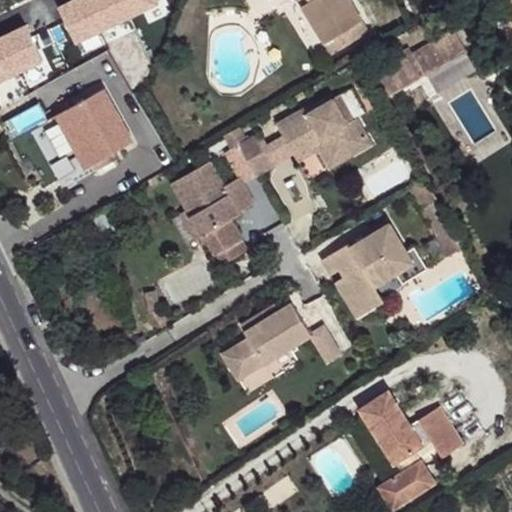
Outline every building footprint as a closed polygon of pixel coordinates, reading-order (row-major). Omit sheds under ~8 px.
[(158,0),(75,0),(57,8),(73,43),(160,2),(158,0)] [(308,0),(310,1),(301,6),(330,54),(367,32),(360,21),(361,20),(348,0),(308,0)] [(26,28),(0,40),(0,82),(43,63),(26,28)] [(448,62),(467,52),(454,29),(435,40),(448,62)] [(425,75),(448,62),(435,40),(376,73),(388,94),(425,74),(425,75)] [(86,98),(56,115),(41,123),(70,176),(85,168),(79,155),(86,151),(93,163),(96,169),(116,159),(118,156),(117,150),(131,142),(102,89),(90,95),(89,92),(84,95),(86,98)] [(334,97),(348,122),(354,119),(340,94),(334,97)] [(294,154),(317,141),(314,136),(318,133),(333,160),(348,152),(351,156),(373,144),(357,117),(354,119),(348,122),(334,97),(309,112),(306,106),(276,123),(283,135),(294,154)] [(389,129),(399,148),(406,144),(396,125),(389,129)] [(224,136),(231,149),(247,140),(239,127),(224,136)] [(294,154),(298,161),(319,149),(330,168),(351,156),(348,152),(333,160),(318,133),(314,136),(317,141),(294,154)] [(250,165),(257,176),(273,166),(259,141),(256,135),(247,140),(231,149),(225,152),(237,172),(250,165)] [(273,166),(294,154),(283,135),(267,144),(264,139),(259,141),(273,166)] [(93,163),(86,151),(79,155),(85,168),(93,163)] [(225,186),(211,161),(172,183),(187,210),(201,236),(206,233),(223,264),(249,249),(231,219),(241,213),(240,212),(255,203),(240,177),(225,186)] [(409,188),(438,237),(454,227),(426,178),(409,188)] [(187,244),(201,236),(187,210),(173,218),(187,244)] [(337,282),(358,317),(377,306),(367,290),(374,286),(396,273),(414,262),(407,251),(390,223),(351,246),(349,242),(323,258),(332,275),(345,267),(349,274),(337,282)] [(438,237),(449,255),(465,246),(454,227),(438,237)] [(413,247),(407,251),(414,262),(396,273),(402,283),(426,268),(413,247)] [(374,286),(367,290),(377,306),(384,302),(374,286)] [(144,292),(149,313),(152,312),(160,307),(155,290),(144,292)] [(342,353),(324,325),(312,333),(292,302),(280,310),(260,322),(264,328),(249,338),(223,354),(238,379),(311,335),(328,362),(342,353)] [(249,338),(264,328),(260,322),(280,310),(276,303),(241,325),(249,338)] [(152,312),(151,313),(159,325),(167,319),(160,307),(152,312)] [(389,389),(359,408),(400,472),(378,486),(393,510),(436,482),(416,450),(432,440),(443,457),(464,443),(440,405),(411,424),(389,389)]
